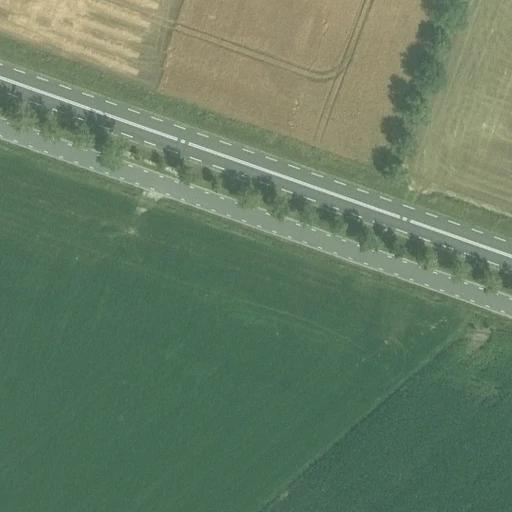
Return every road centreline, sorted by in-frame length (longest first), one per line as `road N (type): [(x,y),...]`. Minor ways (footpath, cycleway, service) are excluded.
road 1 (primary): [(511,259),(0,80)]
road 2 (unclassified): [(511,305),(0,127)]
